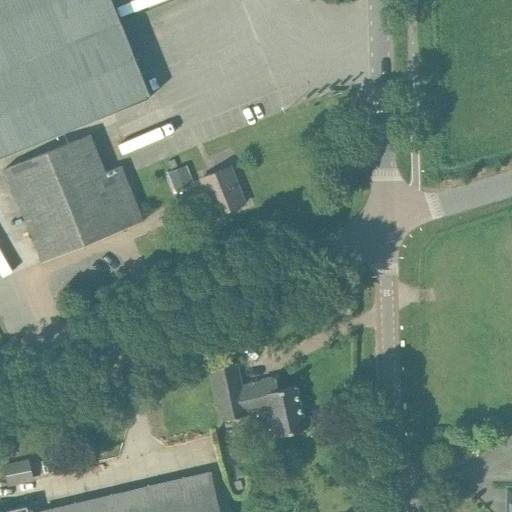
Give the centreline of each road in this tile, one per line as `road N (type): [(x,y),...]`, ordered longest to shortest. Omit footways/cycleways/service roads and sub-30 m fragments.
road 1 (unclassified): [(386,220),(0,393)]
road 2 (tertiary): [(402,511),(389,406),(386,220)]
road 3 (tertiary): [(386,220),(377,0)]
road 4 (unclassified): [(511,181),(386,220)]
